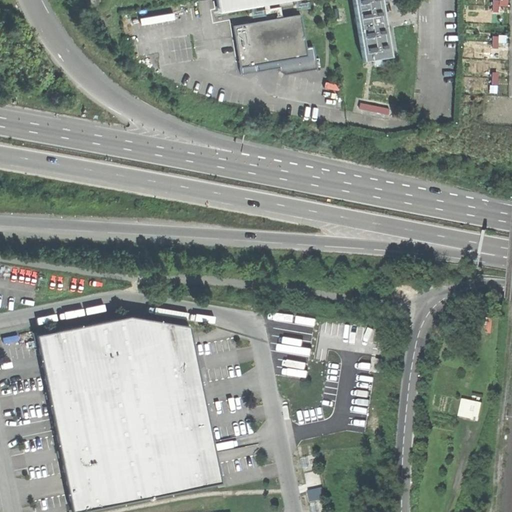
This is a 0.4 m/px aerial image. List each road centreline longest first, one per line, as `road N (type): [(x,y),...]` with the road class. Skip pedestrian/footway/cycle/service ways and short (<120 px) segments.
road 1 (trunk): [(486,213),(211,141),(131,111),(65,55),(33,0)]
road 2 (trunk): [(0,154),(511,248)]
road 3 (trunk): [(0,225),(352,243),(511,263)]
road 4 (trunk): [(486,213),(0,123)]
road 5 (unclassified): [(296,511),(255,322),(112,296),(0,321)]
road 6 (unclassified): [(511,288),(466,288),(425,316),(408,384),(401,511)]
